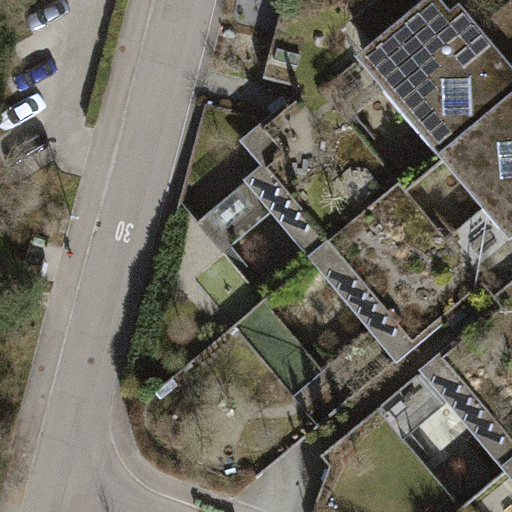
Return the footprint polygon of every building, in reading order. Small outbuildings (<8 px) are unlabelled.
[(429,0),(364,54),(446,152),(511,96),(511,51),(491,26),(468,0),(467,0),(457,8),(450,0),(429,0)] [(511,51),(511,8),(491,26),(511,51)] [(252,179),(323,263),(411,189),(319,79),(243,143),(264,169),(252,179)] [(511,96),(446,152),(511,229),(511,96)] [(323,263),(404,359),(493,286),(411,189),(323,263)] [(511,305),(429,375),(509,470),(511,467),(511,305)]
